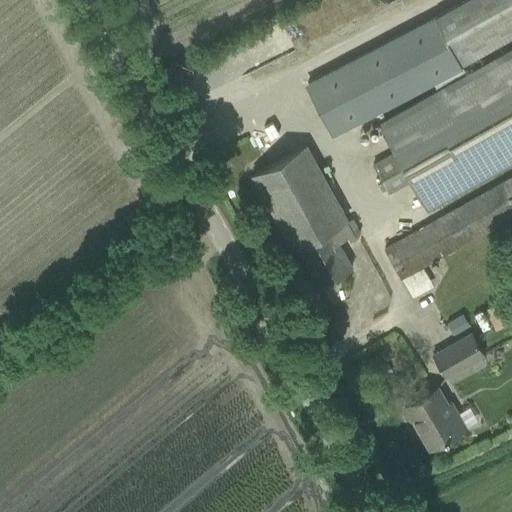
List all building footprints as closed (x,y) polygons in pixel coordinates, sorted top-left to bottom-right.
[(310,84),(309,84),(333,131),(334,131),(334,130),(429,80),(460,66),(511,36),(511,0),(464,0),(434,17),(435,19),(310,84)] [(392,151),(371,163),(388,193),(409,181),(426,210),(511,161),(511,46),(464,74),(435,90),(376,123),(392,151)] [(252,175),(293,248),(297,246),(318,285),(331,309),(349,299),(335,276),(351,267),(330,228),(344,220),(304,146),(252,175)] [(511,176),(383,249),(399,279),(511,215),(511,176)] [(450,334),(467,327),(461,314),(445,321),(450,334)] [(432,354),(445,377),(484,355),(471,332),(432,354)] [(407,371),(396,378),(403,387),(413,380),(407,371)] [(403,406),(428,448),(465,427),(450,401),(447,403),(437,386),(403,406)]
